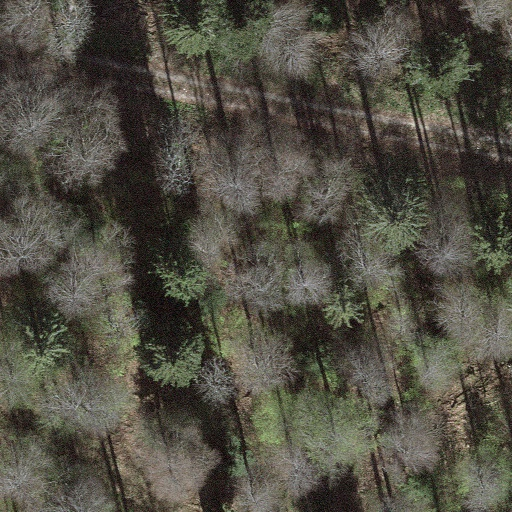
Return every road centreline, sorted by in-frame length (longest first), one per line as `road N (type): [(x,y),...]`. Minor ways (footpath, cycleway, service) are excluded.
road 1 (track): [(0,38),(511,125)]
road 2 (track): [(0,392),(160,511)]
